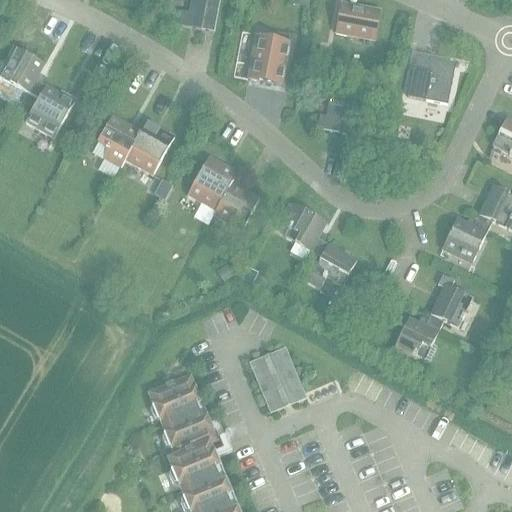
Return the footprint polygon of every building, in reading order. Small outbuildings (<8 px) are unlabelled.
[(213,33),(219,0),(205,0),(205,1),(202,0),(190,0),(188,14),(182,13),(179,27),(213,33)] [(375,38),(379,17),(380,12),(345,6),(342,19),(338,18),(335,35),(352,39),(353,34),(375,38)] [(256,37),(250,67),(247,81),(281,87),(290,44),(256,37)] [(2,80),(33,98),(40,85),(35,82),(44,66),(17,51),(13,49),(3,65),(8,68),(6,71),(7,71),(2,80)] [(413,70),(407,99),(447,106),(454,69),(445,67),(446,63),(419,58),(416,71),(413,70)] [(38,101),(31,114),(25,124),(53,140),(74,104),(40,85),(33,98),(38,101)] [(84,91),(78,101),(88,106),(94,97),(84,91)] [(351,137),(358,100),(344,97),(343,104),(329,102),(326,118),(319,116),(317,130),(351,137)] [(124,162),(131,150),(140,134),(139,134),(112,118),(97,144),(107,150),(102,161),(119,170),(124,162)] [(511,124),(505,121),(492,148),(511,157),(511,124)] [(140,134),(131,150),(124,162),(152,178),(174,139),(145,123),(139,134),(140,134)] [(231,185),(237,175),(209,159),(187,197),(215,213),(231,185)] [(259,201),(231,185),(215,213),(213,217),(235,229),(238,224),(244,227),(259,201)] [(511,197),(493,188),(476,223),(489,229),(492,224),(511,233),(511,218),(511,215),(511,197)] [(326,225),(300,210),(293,206),(282,227),(289,231),(284,239),(315,256),(322,244),(317,241),(326,225)] [(489,229),(476,223),(473,228),(457,220),(444,247),(473,262),(489,229)] [(322,244),(315,256),(321,259),(307,283),(319,290),(325,280),(342,289),(356,263),(322,244)] [(443,289),(427,322),(440,329),(443,323),(457,330),(471,300),(450,290),(454,283),(442,277),(437,287),(443,289)] [(440,329),(427,322),(425,328),(408,320),(395,347),(425,361),(429,363),(436,348),(432,346),(440,329)] [(376,335),(381,325),(371,321),(366,331),(376,335)] [(285,349),(249,364),(270,415),(306,400),(285,349)] [(160,423),(162,428),(198,413),(185,381),(149,396),(153,405),(150,412),(154,420),(160,423)] [(211,443),(198,413),(162,428),(164,432),(162,439),(165,448),(172,451),(175,458),(211,443)] [(211,443),(175,458),(168,461),(172,471),(169,477),(172,486),(179,489),(181,493),(217,478),(204,448),(212,444),(211,443)] [(214,511),(229,506),(217,478),(181,493),(183,498),(181,505),(183,511),(214,511)]
